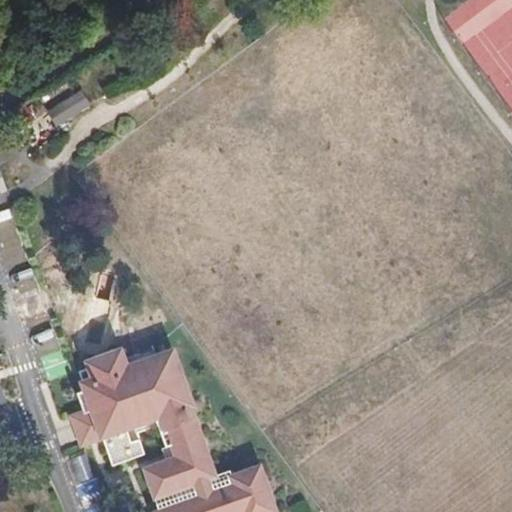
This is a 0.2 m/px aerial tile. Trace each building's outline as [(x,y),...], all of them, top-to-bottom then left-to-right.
[(182,410),(179,411),(154,344),(113,359),(107,341),(74,353),(76,360),(65,364),(72,382),(63,386),(71,407),(80,404),(89,431),(99,458),(132,446),(126,431),(118,434),(113,421),(142,410),(150,432),(158,429),(176,477),(203,468),(182,410)] [(89,431),(80,404),(71,407),(58,412),(67,439),(89,431)] [(157,450),(131,459),(142,489),(169,480),(157,450)] [(246,457),(219,467),(235,510),(261,500),(246,457)] [(172,511),(167,495),(141,504),(143,511),(212,511),(224,508),(213,478),(184,488),(192,511),(172,511)]
